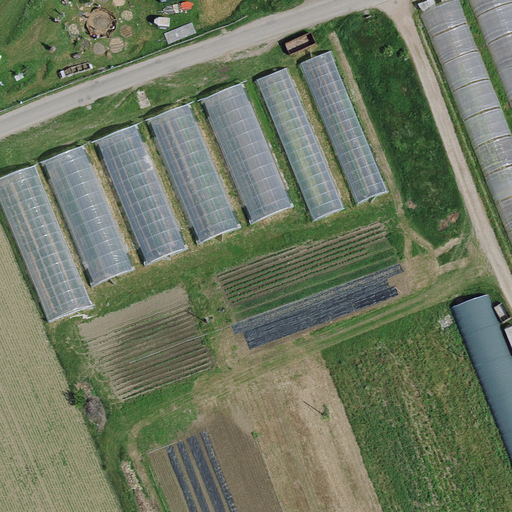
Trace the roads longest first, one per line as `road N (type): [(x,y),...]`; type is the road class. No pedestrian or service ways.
road 1 (unclassified): [(353,0),(0,128)]
road 2 (track): [(397,0),(511,284)]
